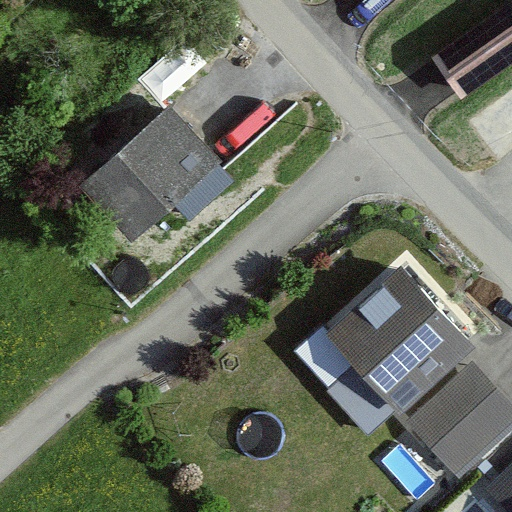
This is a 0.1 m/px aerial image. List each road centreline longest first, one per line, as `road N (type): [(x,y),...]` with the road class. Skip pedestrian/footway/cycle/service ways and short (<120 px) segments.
road 1 (residential): [(392,137),(142,355),(75,390),(0,455)]
road 2 (residential): [(264,0),(392,137)]
road 3 (residential): [(392,137),(511,259)]
